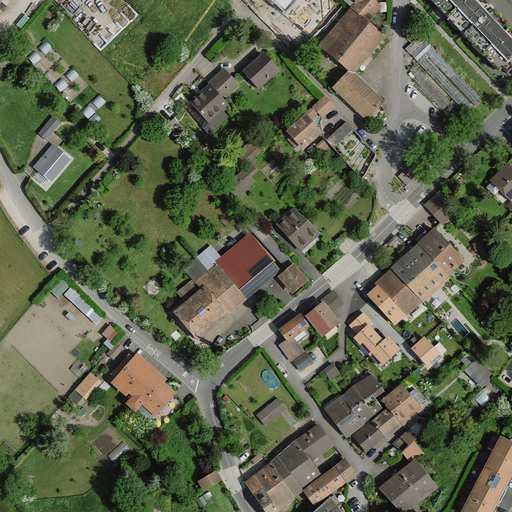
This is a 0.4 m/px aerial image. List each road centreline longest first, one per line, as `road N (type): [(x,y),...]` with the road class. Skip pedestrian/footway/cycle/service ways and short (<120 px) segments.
road 1 (residential): [(388,150),(244,8),(47,236)]
road 2 (residential): [(210,383),(136,329),(47,236)]
road 3 (residential): [(262,334),(403,212)]
road 4 (residential): [(364,470),(262,334)]
road 5 (residential): [(253,511),(225,455),(210,383)]
